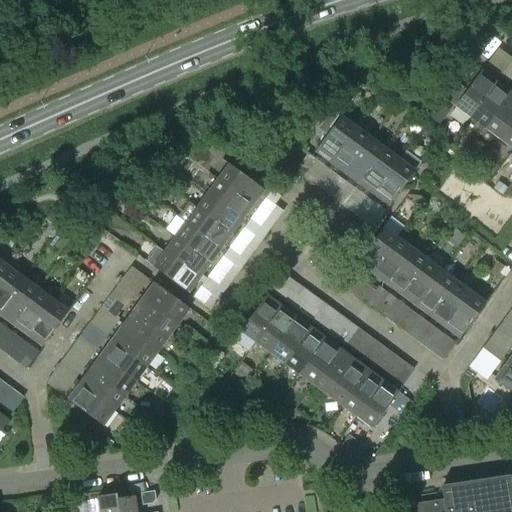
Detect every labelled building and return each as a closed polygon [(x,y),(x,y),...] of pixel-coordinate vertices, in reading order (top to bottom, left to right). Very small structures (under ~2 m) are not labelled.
[(501,66),(510,72),(511,69),(511,59),(508,57),(501,66)] [(510,72),(501,66),(495,74),(504,81),(510,72)] [(481,71),(466,91),(456,84),(445,100),(469,118),(496,82),(481,71)] [(510,93),(496,82),(469,118),(484,129),(510,93)] [(511,121),(511,94),(510,93),(484,129),(498,140),(511,121)] [(441,106),(431,119),(439,125),(449,112),(441,106)] [(330,164),(356,128),(341,116),(314,152),(330,164)] [(511,121),(498,140),(511,149),(511,121)] [(356,128),(330,164),(344,174),(370,138),(356,128)] [(385,149),(370,138),(344,174),(358,185),(385,149)] [(385,149),(358,185),(373,196),(399,160),(398,159),(385,149)] [(406,149),(398,159),(399,160),(373,196),(388,207),(422,161),(406,149)] [(301,164),(304,166),(309,170),(316,161),(307,155),(301,164)] [(263,191),(262,190),(228,165),(216,180),(252,206),(260,195),(263,191)] [(329,185),(338,191),(345,182),(336,176),(329,185)] [(252,206),(216,180),(206,194),(242,221),(252,206)] [(498,182),(492,189),(501,195),(507,188),(498,182)] [(133,195),(137,190),(129,184),(127,183),(121,192),(126,196),(133,195)] [(338,191),(329,185),(323,194),(331,200),(338,191)] [(110,191),(101,204),(111,212),(121,199),(110,191)] [(271,191),(265,199),(273,206),(280,197),(271,191)] [(242,221),(206,194),(195,209),(231,235),(242,221)] [(365,197),(358,206),(367,212),(373,204),(365,197)] [(195,209),(187,203),(176,218),(184,224),(185,223),(220,249),(231,235),(195,209)] [(367,212),(358,206),(352,215),(360,221),(367,212)] [(252,235),(258,226),(250,220),(243,228),(252,235)] [(185,223),(184,224),(174,238),(210,264),(220,249),(185,223)] [(267,233),(258,226),(252,235),(261,241),(267,233)] [(372,275),(398,239),(383,228),(356,264),(372,275)] [(210,264),(174,238),(163,252),(199,278),(210,264)] [(413,250),(398,239),(372,275),(386,286),(413,250)] [(163,252),(163,253),(155,247),(144,262),(188,294),(199,278),(163,252)] [(231,264),(237,255),(228,249),(222,257),(231,264)] [(413,250),(386,286),(400,296),(427,260),(413,250)] [(246,262),(237,255),(231,264),(240,270),(246,262)] [(11,259),(6,266),(0,261),(0,280),(14,261),(11,259)] [(427,260),(400,296),(415,307),(441,271),(427,260)] [(14,261),(0,280),(0,311),(24,279),(12,270),(18,263),(14,261)] [(343,275),(351,281),(358,272),(349,266),(343,275)] [(456,282),(441,271),(415,307),(429,318),(456,282)] [(210,292),(216,284),(207,277),(201,286),(210,292)] [(126,293),(132,284),(123,278),(117,286),(126,293)] [(24,279),(0,311),(0,316),(12,325),(38,290),(24,279)] [(265,290),(274,296),(281,287),(272,281),(265,290)] [(471,293),(456,282),(429,318),(444,329),(471,293)] [(142,298),(178,325),(189,309),(153,283),(142,298)] [(132,284),(126,293),(134,299),(140,291),(132,284)] [(225,290),(216,284),(210,292),(219,299),(225,290)] [(378,287),(372,296),(380,303),(387,294),(378,287)] [(38,290),(12,325),(27,336),(53,300),(38,290)] [(300,302),(309,308),(316,299),(307,292),(300,302)] [(471,293),(444,329),(459,339),(485,303),(471,293)] [(380,303),(372,296),(365,305),(373,312),(380,303)] [(254,343),(280,308),(265,297),(239,332),(254,343)] [(142,298),(131,313),(167,339),(178,325),(142,298)] [(53,300),(27,336),(42,347),(68,312),(53,300)] [(309,308),(300,302),(294,310),(303,317),(309,308)] [(104,322),(111,313),(102,306),(95,315),(104,322)] [(295,319),(280,308),(254,343),(269,354),(295,319)] [(400,317),(409,324),(415,315),(407,308),(400,317)] [(119,319),(111,313),(104,322),(113,328),(119,319)] [(131,313),(120,327),(156,354),(167,339),(131,313)] [(329,323),(338,329),(345,320),(336,314),(329,323)] [(409,324),(400,317),(394,327),(402,333),(409,324)] [(295,319),(269,354),(283,364),(309,329),(295,319)] [(338,329),(329,323),(323,331),(331,338),(338,329)] [(120,327),(110,342),(146,368),(156,354),(120,327)] [(323,339),(309,329),(283,364),(297,375),(323,339)] [(436,330),(429,339),(438,345),(445,336),(436,330)] [(498,345),(504,337),(495,330),(489,339),(498,345)] [(358,344),(367,350),(374,341),(365,335),(358,344)] [(83,351),(89,342),(80,336),(74,344),(83,351)] [(19,337),(12,347),(21,353),(27,344),(19,337)] [(511,342),(504,337),(498,345),(507,352),(511,344),(511,342)] [(338,350),(323,339),(297,375),(312,386),(338,350)] [(438,345),(429,339),(423,348),(431,354),(438,345)] [(89,342),(83,351),(91,357),(97,348),(89,342)] [(146,368),(110,342),(99,357),(135,383),(146,368)] [(367,350),(358,344),(352,353),(360,359),(367,350)] [(21,353),(12,347),(6,355),(14,361),(21,353)] [(353,361),(338,350),(312,386),(327,396),(353,361)] [(394,356),(387,365),(396,371),(403,362),(394,356)] [(99,357),(89,371),(124,397),(135,383),(99,357)] [(367,371),(353,361),(327,396),(341,407),(367,371)] [(62,380),(68,371),(59,364),(53,373),(62,380)] [(241,364),(234,375),(244,382),(252,371),(241,364)] [(396,371),(387,365),(381,374),(389,380),(396,371)] [(511,370),(504,365),(493,380),(511,394),(511,370)] [(485,381),(491,372),(483,366),(477,374),(485,381)] [(68,371),(62,380),(70,386),(76,377),(68,371)] [(124,397),(89,371),(78,385),(114,412),(124,397)] [(382,382),(367,371),(341,407),(356,418),(382,382)] [(382,382),(356,418),(371,429),(388,406),(397,393),(382,382)] [(0,389),(0,394),(6,399),(13,390),(4,384),(0,389)] [(477,384),(469,385),(472,400),(480,399),(477,384)] [(114,412),(78,385),(67,400),(103,427),(114,412)] [(397,393),(388,406),(398,413),(407,401),(397,393)] [(348,435),(340,446),(353,455),(358,457),(365,448),(348,435)] [(442,500),(403,506),(403,511),(511,511),(511,489),(510,478),(441,489),(442,500)] [(154,491),(140,493),(142,505),(152,504),(155,500),(154,491)] [(136,511),(134,497),(116,499),(116,495),(97,498),(99,511),(136,511)]
